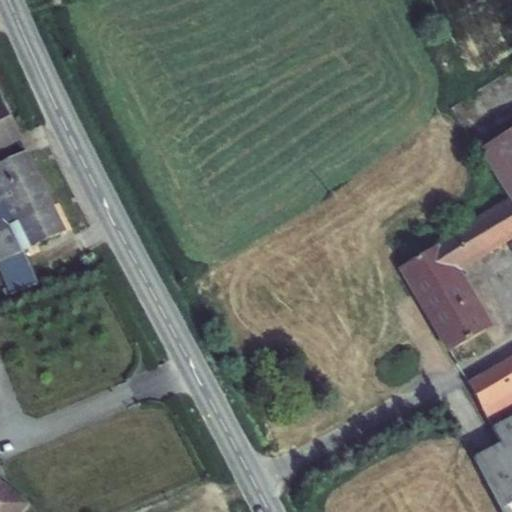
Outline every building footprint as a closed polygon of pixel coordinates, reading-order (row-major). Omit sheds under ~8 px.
[(0,103),(0,140),(14,134),(0,103)] [(455,365),(492,338),(461,285),(511,254),(511,142),(451,181),(480,233),(402,282),(455,365)] [(0,165),(0,192),(13,222),(48,205),(25,155),(0,165)] [(0,228),(0,275),(9,295),(34,284),(22,252),(62,235),(48,205),(13,222),(0,228)] [(511,375),(476,400),(497,436),(499,435),(511,427),(511,375)] [(508,461),(483,475),(504,511),(511,511),(511,437),(500,444),(508,461)] [(0,511),(24,511),(29,506),(0,487),(0,511)]
